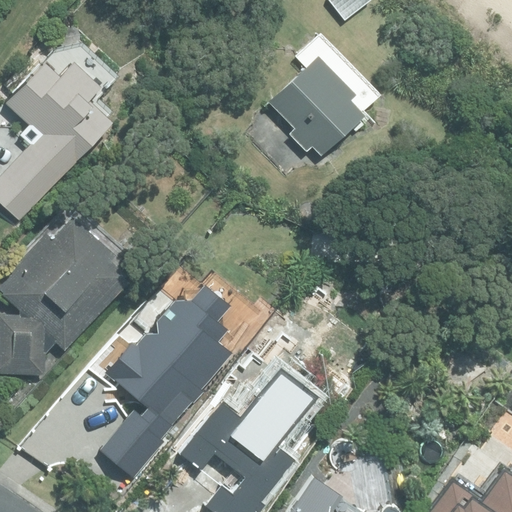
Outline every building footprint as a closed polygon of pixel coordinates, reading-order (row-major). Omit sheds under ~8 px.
[(86,0),(73,15),(93,33),(125,0),(86,0)] [(326,0),(342,19),(365,0),(326,0)] [(313,56),(265,102),(292,130),(287,135),(305,153),(310,147),(318,156),(360,116),(344,99),(349,94),(313,56)] [(17,116),(22,122),(18,126),(18,143),(24,148),(0,173),(0,176),(30,205),(108,122),(83,98),(94,87),(68,62),(55,76),(41,64),(7,100),(20,112),(17,116)] [(102,263),(109,255),(67,216),(45,241),(39,236),(0,278),(0,292),(17,308),(17,315),(0,314),(0,373),(41,376),(42,351),(53,341),(62,350),(123,283),(102,263)] [(101,374),(137,404),(97,452),(130,480),(161,442),(157,439),(190,401),(192,402),(201,391),(197,388),(228,353),(222,348),(231,338),(211,321),(224,307),(199,285),(187,300),(166,302),(153,318),(154,333),(166,343),(161,348),(141,332),(131,345),(128,342),(101,374)] [(231,379),(242,445),(315,432),(307,386),(301,387),(293,341),(253,349),(231,379)] [(511,511),(511,466),(510,465),(505,471),(497,465),(480,490),(458,474),(452,482),(447,479),(423,511),(511,511)] [(286,511),(356,511),(310,479),(286,511)]
